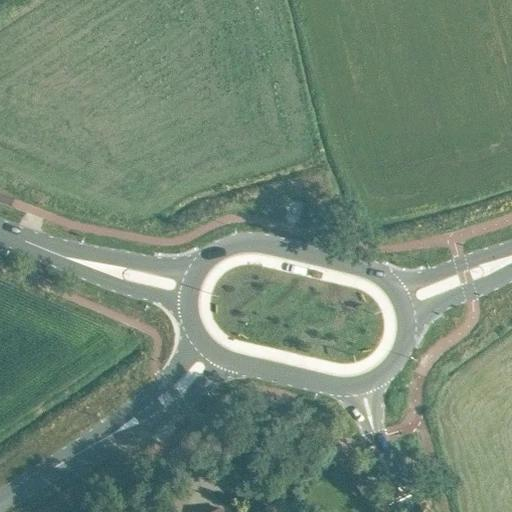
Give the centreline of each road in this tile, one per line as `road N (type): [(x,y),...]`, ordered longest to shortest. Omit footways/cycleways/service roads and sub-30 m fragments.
road 1 (secondary): [(391,288),(373,273),(249,244),(215,253),(195,277)]
road 2 (tertiary): [(137,424),(0,502)]
road 3 (secondary): [(59,257),(116,287),(189,304)]
road 4 (secondary): [(195,277),(59,257)]
road 5 (secondary): [(511,250),(391,288)]
